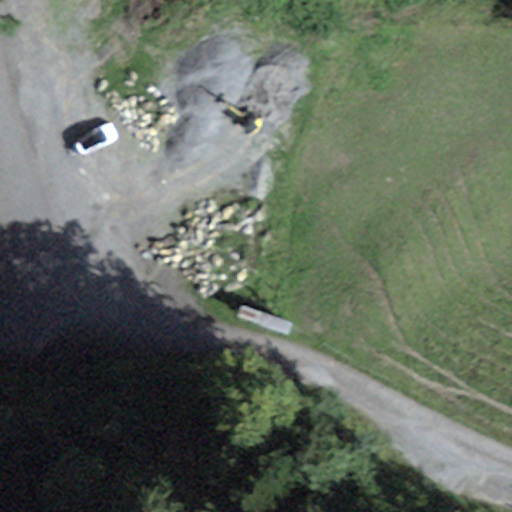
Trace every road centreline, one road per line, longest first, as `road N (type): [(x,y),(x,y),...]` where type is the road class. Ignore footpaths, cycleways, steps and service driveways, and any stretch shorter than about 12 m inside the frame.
road 1 (track): [(511,464),(428,439),(256,336),(21,342)]
road 2 (unclassified): [(21,342),(34,292),(0,159)]
